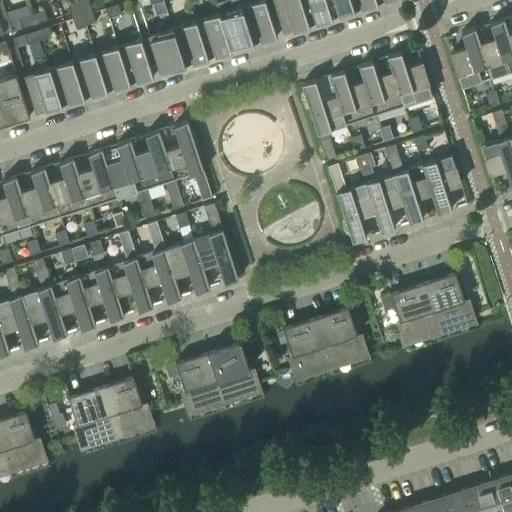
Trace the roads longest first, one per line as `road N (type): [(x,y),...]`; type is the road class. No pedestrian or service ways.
road 1 (residential): [(0,377),(511,212)]
road 2 (residential): [(0,151),(480,0)]
road 3 (residential): [(352,485),(511,434)]
